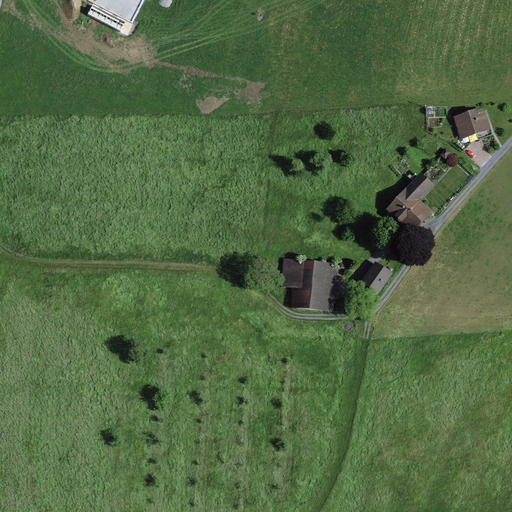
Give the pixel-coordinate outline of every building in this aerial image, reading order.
[(83,0),(81,5),(134,30),(147,0),(83,0)] [(456,119),(465,143),(496,132),(487,107),(456,119)] [(430,187),(422,179),(391,210),(412,231),(429,214),(415,201),(430,187)] [(335,265),(287,260),(285,285),(298,286),(296,307),(322,310),(325,280),(333,281),(335,265)] [(364,285),(376,294),(392,272),(379,263),(364,285)]
